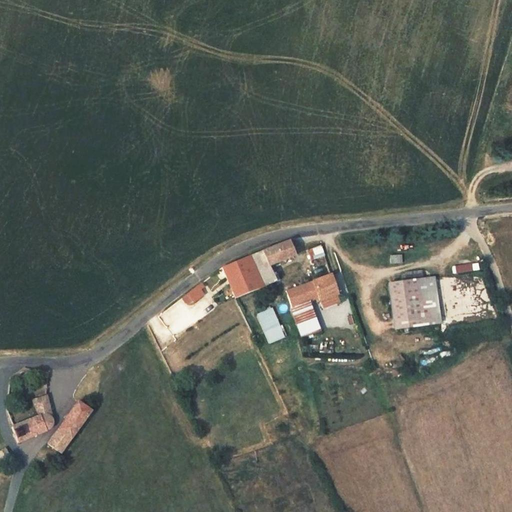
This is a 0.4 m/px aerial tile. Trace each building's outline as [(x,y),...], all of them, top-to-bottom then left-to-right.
[(297,245),(259,258),(269,287),(282,283),(275,269),(302,258),(297,245)] [(324,248),(309,255),(313,264),(328,260),(324,248)] [(390,254),(391,264),(403,263),(402,253),(390,254)] [(241,298),(269,287),(259,258),(228,268),(241,298)] [(476,262),(452,267),(453,274),(477,270),(476,262)] [(432,276),(383,283),(390,330),(438,324),(432,276)] [(334,280),(287,293),(293,311),(321,300),(323,305),(338,300),(340,299),(334,280)] [(204,288),(185,303),(187,307),(196,305),(205,298),(203,293),(206,291),(204,288)] [(256,315),(269,345),(286,338),(274,308),(256,315)] [(196,367),(245,341),(233,318),(202,334),(205,339),(186,350),(196,367)] [(39,414),(13,422),(18,440),(45,432),(50,423),(44,396),(36,399),(39,414)] [(90,409),(90,406),(78,399),(49,441),(62,450),(90,409)] [(9,448),(0,450),(0,456),(2,463),(12,460),(9,448)]
